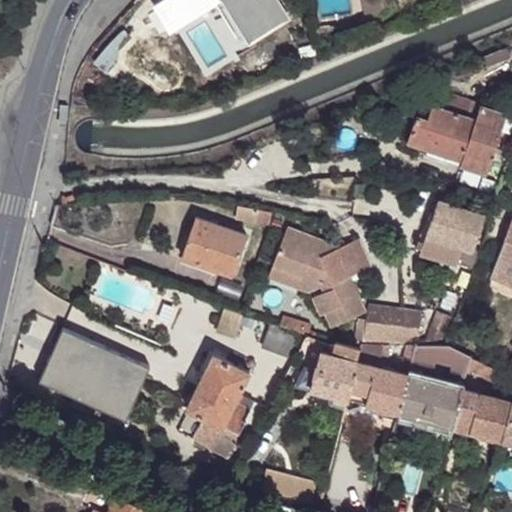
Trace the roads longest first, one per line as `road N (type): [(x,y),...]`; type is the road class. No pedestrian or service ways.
road 1 (residential): [(72,0),(51,43),(0,253)]
road 2 (residential): [(240,511),(0,406)]
